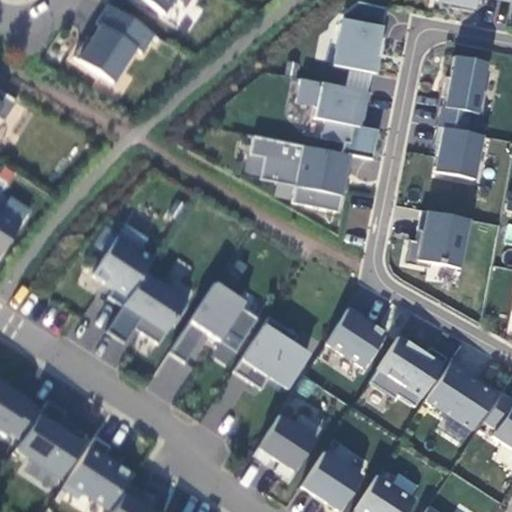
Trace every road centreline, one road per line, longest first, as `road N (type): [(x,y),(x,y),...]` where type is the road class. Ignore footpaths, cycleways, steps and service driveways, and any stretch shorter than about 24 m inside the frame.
road 1 (residential): [(511,356),(391,288),(378,277),(374,255),(415,40),(431,27),(511,41)]
road 2 (residential): [(0,313),(194,446),(215,483),(260,511)]
